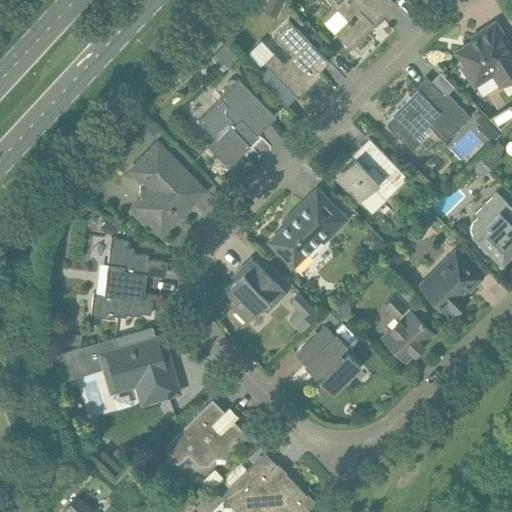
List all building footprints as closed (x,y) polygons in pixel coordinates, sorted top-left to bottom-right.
[(266,0),(263,6),(279,14),(285,0),(266,0)] [(328,0),(347,20),(335,32),(349,47),(394,2),(392,0),(328,0)] [(329,60),(289,19),(273,35),(291,54),(283,62),(274,52),(264,62),(298,97),(317,79),(313,75),(329,60)] [(475,84),(493,73),(501,85),(511,78),(511,47),(495,22),(472,36),(474,39),(457,50),(466,64),(463,66),(475,84)] [(211,57),(224,70),(237,56),(224,44),(211,57)] [(275,114),(238,77),(220,96),(221,97),(198,119),(215,136),(207,144),(228,166),(250,144),(247,141),(275,114)] [(445,95),(428,78),(392,113),(394,115),(385,124),(412,150),(420,141),(415,137),(428,124),(445,141),(470,116),(448,93),(445,95)] [(500,132),(480,112),(474,119),(480,125),(477,127),(491,141),(500,132)] [(137,131),(144,138),(156,126),(149,119),(137,131)] [(408,176),(369,136),(359,146),(372,159),(364,166),(356,158),(337,176),(372,212),(408,176)] [(497,139),(479,157),(490,168),(491,169),(498,163),(503,145),(497,139)] [(204,190),(158,143),(131,169),(143,181),(140,184),(140,195),(142,198),(131,209),(143,220),(146,217),(161,232),(179,214),(174,209),(180,203),(183,205),(188,205),(204,190)] [(479,157),(470,165),(478,173),(484,173),(490,168),(479,157)] [(346,218),(317,188),(282,222),(285,225),(269,241),(293,265),(307,251),(312,256),(325,243),(323,241),(346,218)] [(511,230),(511,206),(496,191),(474,212),(477,216),(472,221),(470,227),(472,234),(490,253),(493,249),(505,261),(511,254),(511,231),(511,230)] [(416,220),(423,227),(432,218),(425,211),(416,220)] [(100,227),(105,232),(111,233),(117,229),(110,220),(100,227)] [(364,239),(372,247),(381,239),(373,231),(364,239)] [(128,239),(111,236),(108,263),(104,263),(101,292),(93,291),(90,315),(114,318),(114,315),(126,316),(127,313),(141,315),(141,312),(151,314),(153,294),(143,292),(139,287),(141,273),(146,274),(148,254),(133,252),(134,247),(127,246),(128,239)] [(482,277),(455,250),(419,285),(446,312),(448,310),(451,314),(468,297),(463,291),(468,286),(471,288),(482,277)] [(285,292),(251,256),(238,269),(242,273),(225,290),(235,301),(231,305),(247,321),(262,306),(266,311),(285,292)] [(319,313),(299,292),(289,302),(297,310),(288,318),(300,331),(319,313)] [(433,332),(395,293),(384,304),(400,320),(382,337),(405,360),(433,332)] [(323,313),(332,322),(340,313),(331,305),(323,313)] [(335,334),(326,325),(296,354),(306,363),(304,365),(320,381),(319,382),(318,384),(318,386),(318,387),(318,389),(319,390),(320,391),(321,392),(322,393),(323,394),(325,394),(327,394),(329,393),(330,392),(331,392),(336,387),(337,388),(355,370),(354,369),(358,365),(354,360),(355,359),(348,352),(351,348),(336,333),(335,334)] [(162,357),(156,337),(100,353),(111,390),(135,383),(141,403),(179,392),(173,371),(173,370),(172,369),(171,368),(170,368),(169,367),(168,367),(160,370),(157,359),(162,357)] [(91,364),(85,346),(60,354),(62,362),(65,371),(91,364)] [(225,412),(212,398),(159,450),(172,462),(179,462),(188,453),(199,464),(208,464),(216,457),(226,457),(248,436),(235,423),(230,423),(222,415),(225,412)] [(277,464),(265,452),(221,495),(237,511),(261,511),(268,506),(273,511),(298,511),(293,507),(306,494),(285,472),(282,475),(274,467),(277,464)] [(215,468),(203,480),(211,488),(223,477),(215,468)] [(95,511),(76,496),(61,511),(95,511)]
